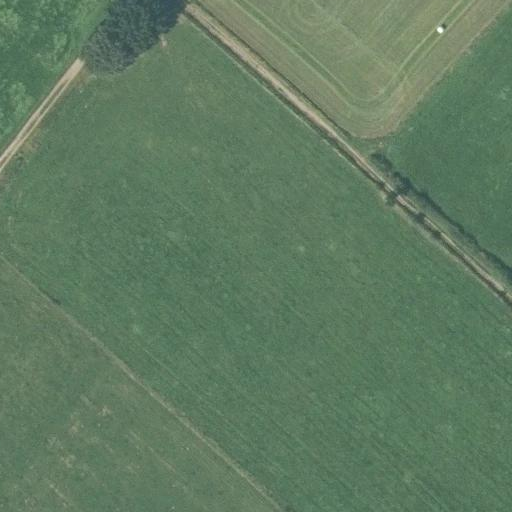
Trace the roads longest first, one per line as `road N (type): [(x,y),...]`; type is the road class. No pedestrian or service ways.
road 1 (track): [(511,282),(192,0)]
road 2 (track): [(120,0),(0,153)]
